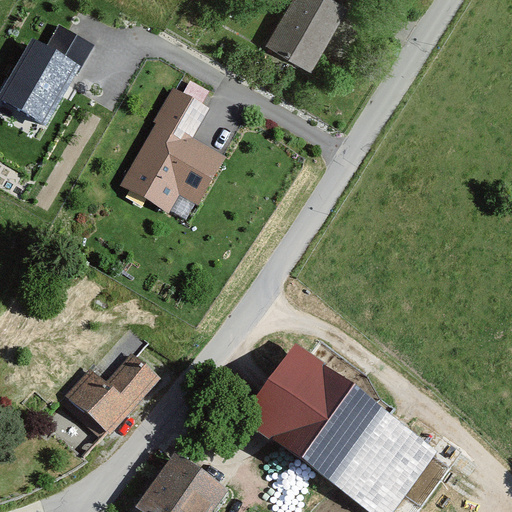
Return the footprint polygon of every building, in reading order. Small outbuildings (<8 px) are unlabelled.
[(346,7),(333,0),(291,0),(265,45),(308,70),(346,7)] [(32,38),(0,91),(0,100),(44,127),(80,67),(32,38)] [(157,126),(120,187),(168,215),(178,199),(196,209),(225,161),(191,141),(208,112),(173,92),(153,124),(157,126)] [(92,373),(67,398),(106,437),(159,383),(131,355),(103,384),(92,373)] [(364,511),(394,511),(433,454),(287,356),(239,427),(364,511)] [(210,511),(223,494),(171,459),(135,511),(210,511)]
